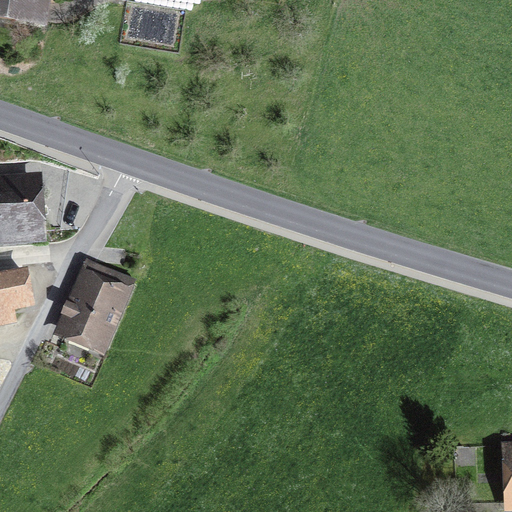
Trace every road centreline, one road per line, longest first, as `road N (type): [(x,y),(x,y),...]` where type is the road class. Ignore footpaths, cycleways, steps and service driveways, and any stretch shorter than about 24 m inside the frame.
road 1 (secondary): [(129,160),(511,284)]
road 2 (residential): [(129,160),(0,407)]
road 3 (secondary): [(0,114),(129,160)]
